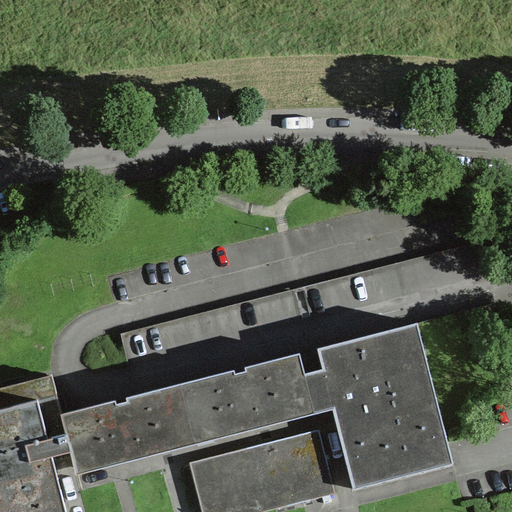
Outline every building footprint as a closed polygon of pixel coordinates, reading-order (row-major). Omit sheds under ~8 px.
[(491,241),(303,289),(311,319),(499,270),(491,241)] [(128,365),(304,320),(296,291),(121,336),(128,365)] [(498,304),(417,325),(425,356),(506,335),(498,304)] [(417,325),(318,351),(354,488),(453,463),(425,356),(417,325)] [(313,406),(300,356),(62,417),(71,450),(68,450),(73,467),(313,406)] [(52,375),(0,388),(0,511),(65,511),(51,455),(68,450),(71,450),(62,417),(52,375)] [(319,430),(198,460),(210,511),(264,511),(335,494),(319,430)]
